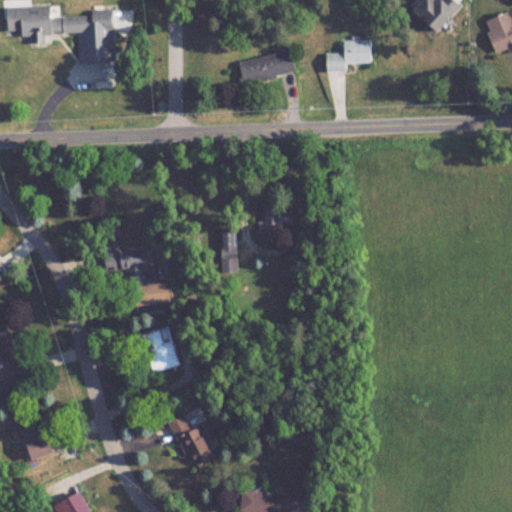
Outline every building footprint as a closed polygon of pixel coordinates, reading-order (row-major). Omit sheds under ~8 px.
[(465,6),(457,0),(441,0),(439,2),(436,0),(427,0),(418,10),(442,32),(465,6)] [(116,60),(115,9),(93,10),(93,15),(55,16),(55,5),(10,6),(10,33),(32,32),(33,43),(47,43),(47,33),(78,32),(79,61),(116,60)] [(346,41),(346,53),(329,53),(329,71),(350,71),(350,63),(374,63),(374,41),(346,41)] [(247,83),(298,72),(294,51),(242,61),(247,83)] [(268,201),(267,222),(260,222),(260,241),(290,241),(290,228),(299,228),(299,201),(268,201)] [(225,228),(225,273),(241,273),(241,228),(225,228)] [(152,283),(148,247),(124,249),(128,285),(152,283)] [(181,365),(170,325),(139,334),(149,373),(181,365)] [(0,384),(21,379),(9,327),(0,328),(0,384)] [(169,422),(193,469),(216,457),(208,442),(214,439),(207,425),(199,429),(189,412),(169,422)] [(57,452),(43,416),(12,427),(26,463),(57,452)] [(241,511),(242,511),(295,511),(298,496),(244,488),(241,511)] [(58,511),(90,511),(84,493),(56,503),(58,511)]
